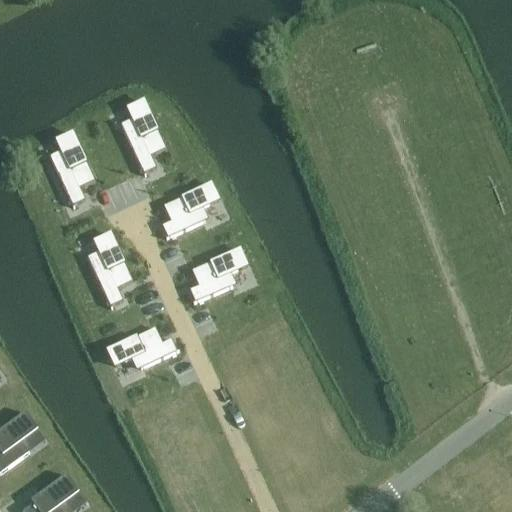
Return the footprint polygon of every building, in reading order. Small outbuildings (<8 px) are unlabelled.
[(133,123),(122,128),(122,126),(120,126),(144,178),(146,177),(145,175),(156,170),(151,158),(166,151),(158,133),(159,133),(159,132),(158,132),(144,103),(143,104),(128,111),(133,123)] [(88,165),(88,164),(86,164),(73,135),(71,136),(57,143),(62,155),(51,160),(50,158),(49,159),(73,210),(75,210),(74,208),(85,202),(80,190),(95,183),(87,166),(88,165)] [(212,188),(211,186),(182,200),(182,199),(181,199),(181,200),(164,209),(171,224),(162,228),(168,240),(166,241),(166,242),(205,224),(204,223),(202,223),(197,213),(203,210),(219,202),(212,188)] [(111,311),(112,310),(111,308),(123,303),(117,291),(133,284),(125,266),(126,266),(125,265),(124,265),(111,236),(94,244),(100,256),(89,261),(88,259),(87,259),(111,311)] [(241,253),(240,252),(211,265),(210,263),(209,264),(210,265),(192,273),(199,288),(190,292),(195,304),(193,305),(194,306),(233,289),(232,288),(230,289),(225,278),(231,275),(247,268),(241,253)] [(155,330),(138,339),(137,337),(136,338),(137,339),(108,353),(108,354),(115,369),(131,361),(137,359),(142,369),(140,370),(141,372),(179,353),(179,352),(177,353),(171,342),(163,346),(155,330)] [(0,476),(1,478),(30,457),(22,446),(39,434),(26,417),(0,435),(0,476)] [(38,506),(29,511),(65,511),(63,509),(79,497),(67,480),(36,502),(38,506)]
